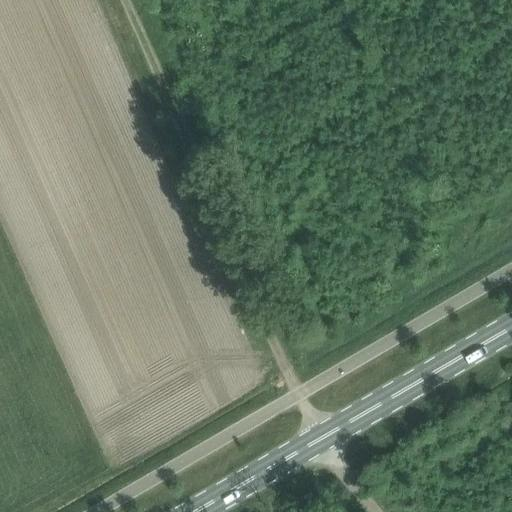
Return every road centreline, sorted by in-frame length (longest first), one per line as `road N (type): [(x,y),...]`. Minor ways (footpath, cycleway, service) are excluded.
road 1 (track): [(298,393),(126,0)]
road 2 (primary): [(194,511),(511,326)]
road 3 (track): [(298,393),(321,437),(380,511)]
